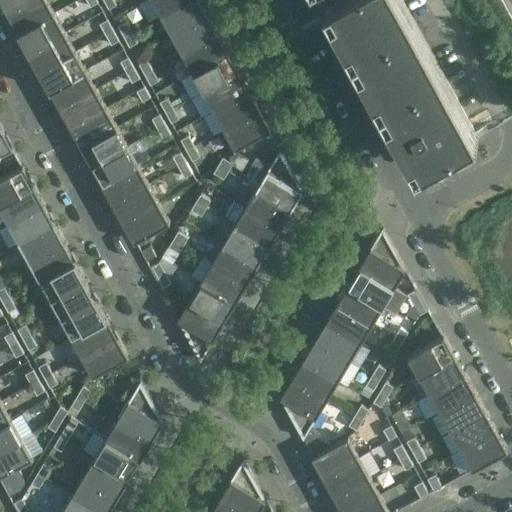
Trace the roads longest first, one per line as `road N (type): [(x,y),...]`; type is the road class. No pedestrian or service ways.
road 1 (residential): [(309,511),(250,425),(198,394),(0,54)]
road 2 (residential): [(415,213),(297,0)]
road 3 (residential): [(511,391),(415,213)]
